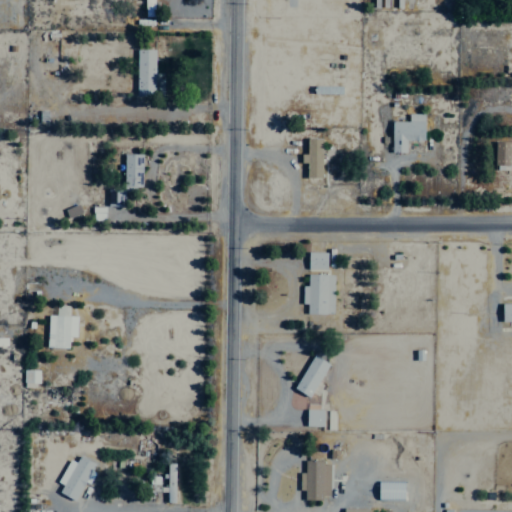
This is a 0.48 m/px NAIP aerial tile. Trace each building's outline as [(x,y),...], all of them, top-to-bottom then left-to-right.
[(143,0),(143,16),(153,16),(152,0),(143,0)] [(135,95),(153,96),(153,49),(135,49),(135,95)] [(423,114),(407,113),(407,121),(391,121),(390,152),(405,153),(405,140),(423,140),(423,114)] [(304,178),(320,178),(321,138),(306,138),(305,154),(299,154),(299,163),(305,163),(304,178)] [(509,166),(509,153),(511,153),(511,141),(493,141),(493,165),(509,166)] [(141,154),(123,154),(123,187),(140,188),(141,154)] [(106,206),(123,206),(123,190),(107,189),(106,206)] [(81,213),(77,204),(63,209),(66,218),(81,213)] [(104,207),(92,207),(92,220),(104,220),(104,207)] [(306,269),(325,269),(326,252),(307,252),(306,269)] [(332,314),(333,275),(306,274),(306,286),(300,286),(300,304),(306,304),(305,314),(332,314)] [(511,303),(500,303),(500,321),(511,321),(511,303)] [(75,337),(76,316),(67,316),(68,306),(55,305),(55,315),(47,315),(46,347),(67,348),(68,336),(75,337)] [(327,363),(311,355),(293,389),(308,397),(327,363)] [(22,388),(37,387),(37,369),(22,370),(22,388)] [(321,426),(321,409),(304,409),(304,426),(321,426)] [(57,493),(73,501),(83,482),(86,483),(96,465),(78,455),(74,462),(68,459),(56,482),(61,485),(57,493)] [(329,462),(303,461),(303,472),(298,472),(298,490),(303,490),(303,498),(328,498),(329,462)] [(173,463),(165,463),(166,502),(174,502),(173,463)] [(403,481),(376,482),(377,500),(403,500),(403,481)]
